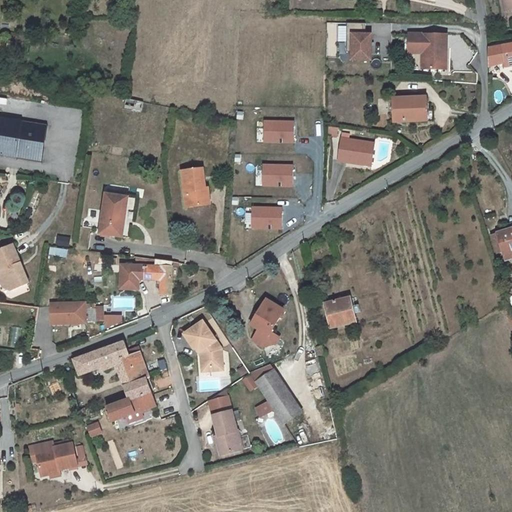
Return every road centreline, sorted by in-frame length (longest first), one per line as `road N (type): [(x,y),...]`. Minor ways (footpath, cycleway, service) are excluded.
road 1 (residential): [(0,381),(220,288),(481,126)]
road 2 (residential): [(481,126),(477,0)]
